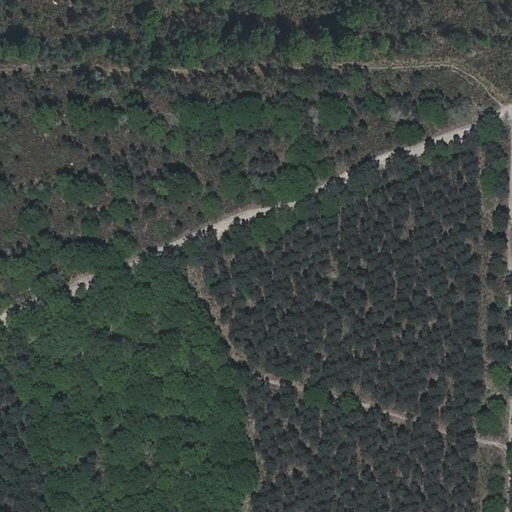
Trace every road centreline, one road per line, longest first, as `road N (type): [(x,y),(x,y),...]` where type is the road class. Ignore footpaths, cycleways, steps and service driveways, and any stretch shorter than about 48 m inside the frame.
road 1 (track): [(511,116),(0,323)]
road 2 (track): [(26,313),(477,441),(511,440)]
